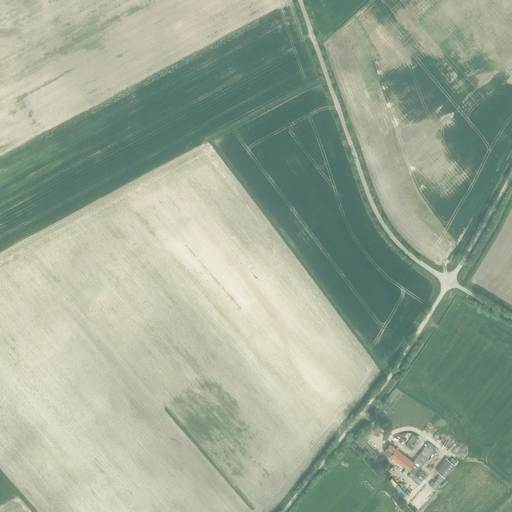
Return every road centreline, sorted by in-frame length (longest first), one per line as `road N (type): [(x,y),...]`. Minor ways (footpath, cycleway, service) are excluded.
road 1 (unclassified): [(450,282),(398,244),(374,208),(299,0)]
road 2 (unclassified): [(284,511),(450,282)]
road 3 (unclassified): [(450,282),(511,170)]
